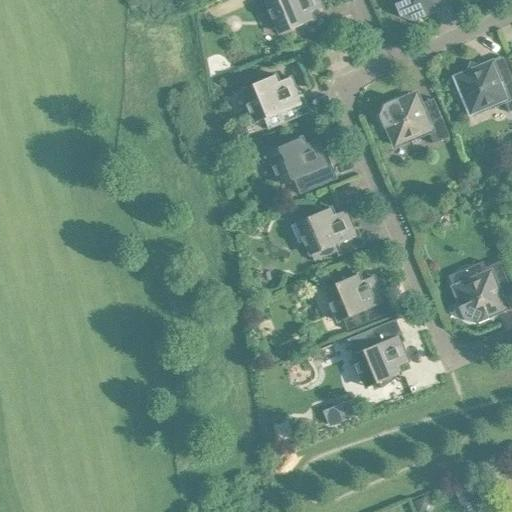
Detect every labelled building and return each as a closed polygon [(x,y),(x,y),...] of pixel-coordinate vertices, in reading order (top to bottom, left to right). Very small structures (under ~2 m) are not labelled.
[(265,0),(254,5),(257,13),(269,8),(280,33),(312,19),(309,12),(321,7),(317,0),(265,0)] [(442,0),(393,0),(400,17),(411,21),(446,7),(442,0)] [(511,80),(509,72),(499,76),(491,59),(477,64),(469,61),(466,69),(451,76),(468,118),(504,103),(508,112),(511,110),(511,80)] [(268,129),(309,112),(304,100),(299,102),(289,77),(277,82),(274,74),(271,76),(268,75),(264,75),(261,76),(258,79),(256,82),(242,88),(255,121),(263,118),(268,129)] [(378,115),(393,149),(429,134),(433,143),(449,137),(434,102),(424,106),(417,89),(383,104),(378,115)] [(299,194),(337,178),(330,163),(325,165),(315,140),(303,144),(300,137),(267,151),(281,184),(293,179),(299,194)] [(344,210),(332,215),(329,207),(297,221),(313,261),(336,252),(338,256),(364,245),(359,233),(354,235),(344,210)] [(485,270),(449,285),(464,319),(475,324),(509,309),(502,293),(510,289),(498,261),(484,268),(485,270)] [(392,311),(387,299),(382,301),(372,276),(360,281),(357,274),(324,287),(338,321),(342,319),(347,330),(392,311)] [(346,339),(366,387),(378,382),(381,388),(396,377),(395,375),(398,374),(395,366),(407,361),(397,336),(402,335),(395,319),(346,339)]
